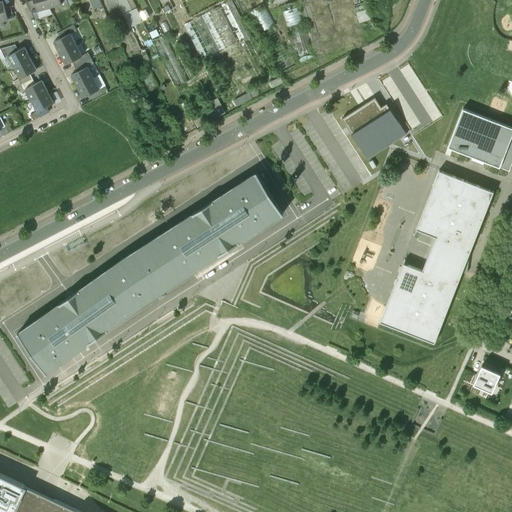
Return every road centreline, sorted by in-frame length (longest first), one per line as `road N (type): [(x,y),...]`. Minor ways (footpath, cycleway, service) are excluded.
road 1 (unclassified): [(424,0),(400,47),(382,59),(0,256)]
road 2 (residential): [(16,0),(74,109),(0,145)]
road 3 (residential): [(511,356),(474,339),(511,247)]
